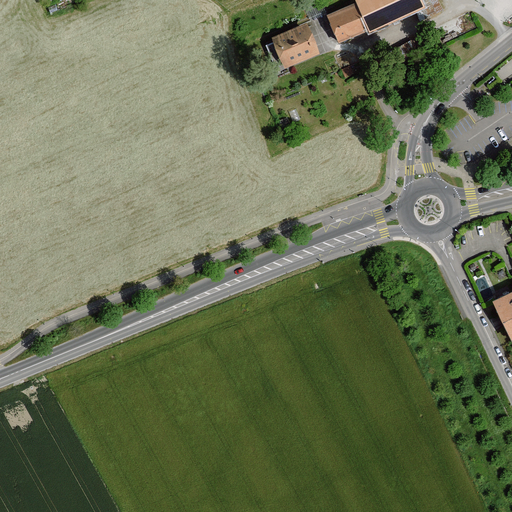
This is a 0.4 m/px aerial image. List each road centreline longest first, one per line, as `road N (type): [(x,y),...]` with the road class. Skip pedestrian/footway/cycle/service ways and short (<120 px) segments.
road 1 (secondary): [(407,218),(0,379)]
road 2 (residential): [(436,233),(511,390)]
